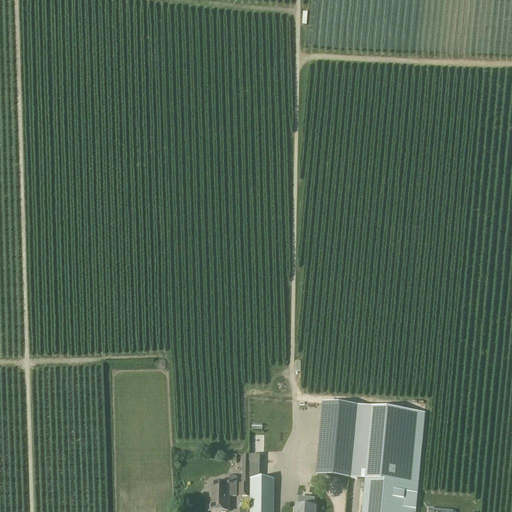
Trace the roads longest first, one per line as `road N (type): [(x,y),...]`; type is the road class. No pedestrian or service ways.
road 1 (track): [(18,0),(31,511)]
road 2 (track): [(298,0),(291,383)]
road 3 (track): [(297,57),(511,65)]
